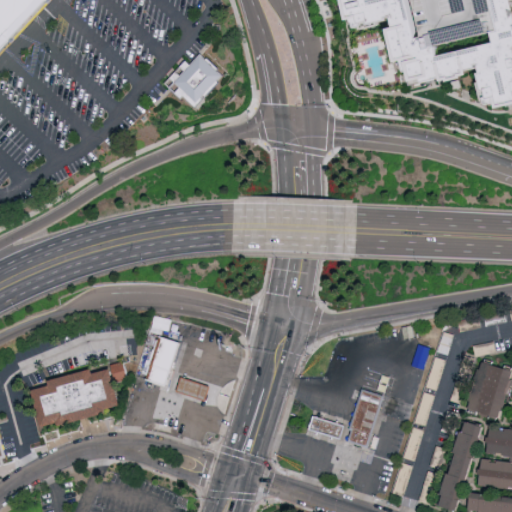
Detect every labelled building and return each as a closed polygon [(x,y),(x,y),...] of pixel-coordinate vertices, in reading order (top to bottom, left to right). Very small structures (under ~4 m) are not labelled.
[(0,0),(51,0),(0,54),(0,0)] [(511,0),(361,0),(369,29),(402,20),(414,64),(441,82),(490,69),(498,98),(509,105),(511,104),(511,0)] [(189,61),(193,66),(203,55),(209,61),(210,59),(221,69),(220,70),(226,76),(220,82),(222,84),(198,109),(186,97),(184,100),(167,84),(189,61)] [(171,387),(148,380),(162,334),(185,340),(171,387)] [(431,346),(419,344),(414,365),(427,368),(431,346)] [(506,416),(511,390),(511,367),(489,363),(488,369),(481,368),(472,409),(506,416)] [(114,373),(123,410),(106,414),(107,420),(65,430),(64,427),(47,432),(38,395),(56,391),(54,385),(97,374),(98,377),(114,373)] [(211,402),(179,393),(184,374),(216,384),(211,402)] [(388,400),(378,444),(375,455),(343,444),(335,442),(315,435),(318,420),(335,426),(354,433),(367,394),(388,400)] [(484,423),(465,419),(446,507),(465,511),(484,423)] [(511,428),(496,426),(492,452),(511,454),(511,428)] [(511,488),(511,460),(484,459),(482,486),(511,488)] [(422,501),(434,503),(440,474),(428,471),(422,501)] [(486,511),(511,511),(511,495),(479,492),(476,511),(486,511)]
